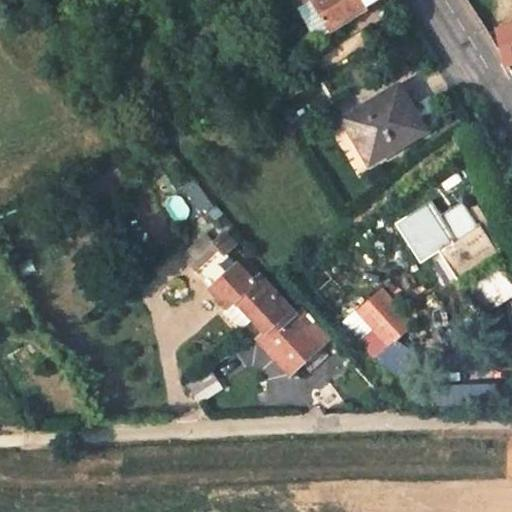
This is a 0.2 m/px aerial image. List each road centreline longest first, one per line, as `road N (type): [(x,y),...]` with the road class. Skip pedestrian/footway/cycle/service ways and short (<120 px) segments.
road 1 (residential): [(511,422),(26,437)]
road 2 (unclassified): [(511,108),(443,0)]
